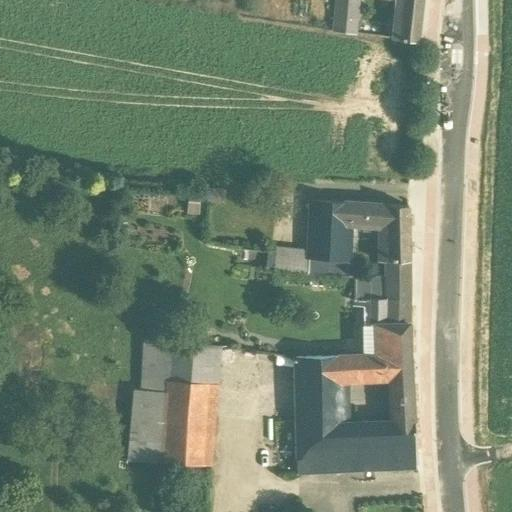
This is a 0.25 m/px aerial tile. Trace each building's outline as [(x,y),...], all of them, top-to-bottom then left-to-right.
[(358,0),(338,0),(336,17),(332,16),(330,32),(354,35),(358,0)] [(402,0),(393,0),(389,39),(398,40),(402,0)] [(422,0),(402,0),(398,40),(418,42),(422,0)] [(204,189),(190,187),(187,221),(201,222),(204,189)] [(227,191),(213,189),(211,211),(225,212),(227,191)] [(350,223),(351,203),(310,201),(308,258),(346,260),(350,223)] [(408,206),(351,203),(350,223),(378,225),(386,225),(387,243),(409,244),(408,226),(408,206)] [(378,246),(387,246),(387,243),(386,225),(378,225),(378,246)] [(409,261),(409,244),(387,243),(387,246),(387,262),(394,262),(409,261)] [(269,270),(307,274),(308,258),(272,252),(269,270)] [(345,277),(346,260),(308,258),(307,274),(345,277)] [(409,278),(409,261),(394,262),(394,278),(409,278)] [(385,326),(385,278),(345,277),(345,316),(359,316),(360,331),(375,330),(375,326),(385,326)] [(409,326),(409,278),(394,278),(385,278),(385,326),(409,326)] [(385,326),(375,326),(375,330),(375,355),(341,357),(341,382),(343,382),(392,378),(392,395),(412,394),(410,353),(409,326),(385,326)] [(220,348),(146,343),(142,391),(168,394),(169,383),(209,385),(218,386),(220,348)] [(341,357),(295,359),(297,408),(343,406),(343,382),(341,382),(341,357)] [(209,385),(169,383),(168,394),(162,463),(203,465),(209,385)] [(168,394),(142,391),(134,390),(127,460),(162,463),(168,394)] [(412,394),(392,395),(392,422),(414,420),(412,394)] [(343,406),(297,408),(299,457),(299,474),(351,471),(349,425),(344,425),(343,406)] [(299,457),(297,408),(259,409),(261,459),(299,457)] [(392,422),(349,425),(351,471),(369,470),(369,474),(375,473),(375,470),(396,469),(396,472),(401,472),(401,469),(416,468),(414,420),(392,422)]
